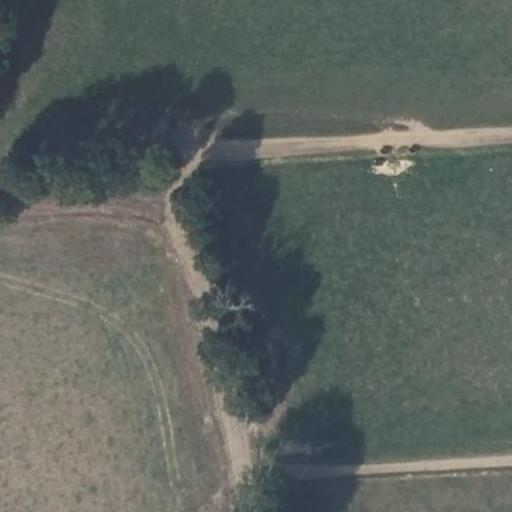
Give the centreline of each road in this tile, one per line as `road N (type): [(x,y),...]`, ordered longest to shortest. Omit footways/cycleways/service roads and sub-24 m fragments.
road 1 (track): [(168,192),(255,511)]
road 2 (track): [(247,485),(511,465)]
